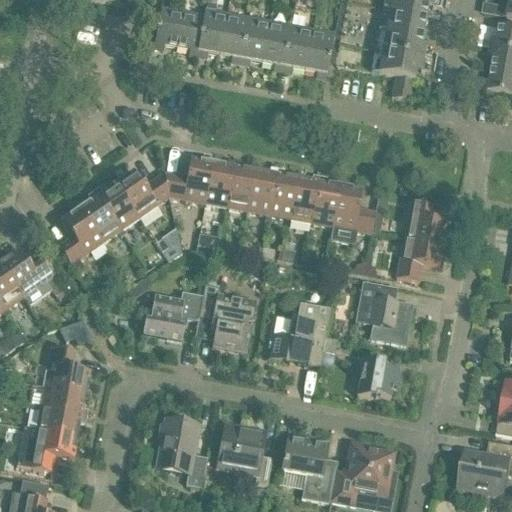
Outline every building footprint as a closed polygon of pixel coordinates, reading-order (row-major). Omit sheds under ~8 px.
[(75,1),(72,17),(84,19),(84,16),(87,4),(117,9),(118,0),(81,0),(81,2),(75,1)] [(425,20),(427,11),(440,14),(440,10),(442,1),(435,0),(392,0),(390,14),(425,20)] [(161,12),(158,25),(154,48),(164,49),(176,52),(183,16),(161,12)] [(390,14),(388,25),(386,35),(421,41),(424,25),(425,20),(390,14)] [(207,57),(219,59),(226,18),(214,15),(213,21),(204,20),(197,56),(207,57)] [(176,52),(191,54),(197,56),(204,20),(183,16),(176,52)] [(238,25),(239,20),(226,18),(219,59),(233,62),(240,63),(247,28),(238,26),(238,25)] [(257,23),(256,25),(256,29),(247,28),(240,63),(250,65),(262,67),(270,26),(269,26),(266,25),(257,23)] [(275,70),(283,71),(289,35),(281,34),(282,28),(270,26),(262,67),(275,70)] [(511,31),(500,29),(497,43),(496,51),(511,54),(511,31)] [(292,73),(304,75),(312,33),(299,31),(298,37),(289,35),(283,71),(292,73)] [(328,69),(333,43),(323,42),(324,36),(312,33),(304,75),(318,78),(326,79),(328,69)] [(432,53),(420,50),(421,41),(386,35),(382,56),(430,65),(432,56),(432,53)] [(492,72),(511,76),(511,54),(496,51),(494,60),(492,72)] [(415,75),(428,77),(429,74),(430,65),(382,56),(378,78),(395,81),(391,102),(410,106),(415,75)] [(494,95),(511,98),(511,76),(492,72),(489,85),(488,93),(482,92),(480,101),(492,103),(494,95)] [(183,182),(163,178),(168,202),(205,209),(212,167),(190,163),(186,186),(182,185),(183,182)] [(225,218),(234,166),(227,164),(226,170),(212,167),(205,209),(223,212),(222,217),(225,218)] [(247,217),(255,175),(241,173),(242,167),(234,166),(225,218),(228,218),(229,213),(247,217)] [(267,225),(277,174),(270,172),(269,178),(255,175),(247,217),(266,220),(265,225),(267,225)] [(290,225),(297,183),(283,180),(284,175),(277,174),(267,225),(270,226),(271,221),(290,225)] [(138,223),(143,220),(168,202),(163,178),(147,189),(149,192),(145,194),(143,191),(133,176),(114,188),(138,223)] [(310,233),(319,181),(312,180),(311,186),(297,183),(290,225),(308,228),(307,233),(310,233)] [(313,234),(314,229),(332,232),(340,191),(326,188),(327,183),(319,181),(310,233),(313,234)] [(138,223),(114,188),(102,197),(99,192),(93,196),(123,240),(125,238),(123,234),(138,223)] [(358,217),(362,195),(340,191),(332,232),(371,239),(371,238),(375,217),(362,215),(362,218),(358,217)] [(118,237),(121,241),(123,240),(93,196),(87,200),(90,205),(78,213),(102,248),(118,237)] [(378,201),(375,217),(371,238),(379,239),(383,219),(385,219),(388,203),(378,201)] [(427,225),(427,221),(430,222),(433,209),(410,205),(403,244),(445,251),(449,229),(427,225)] [(86,272),(80,263),(102,248),(78,213),(60,226),(73,244),(69,247),(68,244),(57,251),(70,270),(71,270),(77,278),(86,272)] [(199,238),(197,250),(217,254),(220,242),(199,238)] [(167,251),(160,255),(165,263),(168,266),(181,258),(177,243),(167,251)] [(396,283),(419,287),(421,274),(418,274),(418,269),(441,274),(445,251),(403,244),(396,283)] [(262,252),(261,262),(273,264),(274,254),(262,252)] [(55,280),(42,261),(32,269),(34,271),(30,274),(17,255),(0,267),(0,269),(23,303),(46,287),(56,302),(65,295),(55,280)] [(23,303),(0,269),(0,307),(8,319),(10,317),(7,313),(23,303)] [(396,294),(363,288),(356,324),(373,327),(370,344),(405,350),(412,311),(393,307),(396,294)] [(204,290),(202,301),(202,302),(212,304),(212,299),(217,300),(218,293),(204,290)] [(197,326),(198,322),(202,302),(202,301),(181,297),(180,307),(154,302),(151,316),(145,315),(143,326),(145,326),(142,340),(181,347),(185,324),(197,326)] [(198,322),(212,325),(209,338),(214,338),(211,353),(246,359),(255,307),(254,306),(254,310),(240,308),(241,303),(231,301),(230,306),(216,304),(217,300),(212,299),(212,304),(202,302),(198,322)] [(323,356),(325,343),(330,313),(299,308),(296,325),(291,324),(288,342),(272,339),(270,351),(269,351),(269,350),(268,350),(267,353),(269,353),(270,353),(268,363),(290,367),(290,363),(298,364),(297,368),(307,370),(309,361),(320,363),(318,372),(320,372),(323,356)] [(71,335),(67,331),(59,334),(65,347),(74,343),(71,335)] [(325,343),(323,356),(335,358),(337,345),(325,343)] [(44,392),(85,399),(89,377),(67,373),(68,369),(71,369),(73,357),(51,353),(44,392)] [(359,386),(357,401),(374,405),(375,401),(390,403),(392,392),(397,393),(400,376),(385,373),(386,368),(359,363),(356,376),(361,377),(360,382),(359,382),(359,386)] [(511,388),(507,388),(498,439),(511,441),(511,388)] [(85,399),(44,392),(40,410),(35,409),(35,412),(87,421),(88,414),(83,413),(85,399)] [(39,416),(36,434),(77,442),(80,428),(85,429),(87,421),(35,412),(34,415),(39,416)] [(161,429),(158,444),(162,445),(157,472),(188,477),(185,490),(201,493),(207,462),(192,460),(197,433),(165,427),(165,430),(161,429)] [(225,430),(216,481),(217,482),(218,474),(256,481),(255,489),(267,491),(272,463),(260,461),(264,437),(249,435),(240,434),(240,433),(225,430)] [(51,460),(73,464),(77,442),(36,434),(31,458),(24,457),(22,468),(29,469),(29,473),(51,477),(53,464),(50,464),(51,460)] [(288,442),(282,477),(305,481),(301,504),(328,509),(336,466),(324,464),(327,449),(288,442)] [(461,494),(500,501),(504,480),(511,480),(511,450),(497,447),(494,461),(486,460),(484,459),(468,456),(461,494)] [(391,460),(352,453),(346,484),(335,482),(336,477),(335,477),(330,506),(355,511),(362,511),(374,511),(377,499),(384,500),(391,460)] [(44,511),(46,504),(12,498),(9,511),(44,511)]
